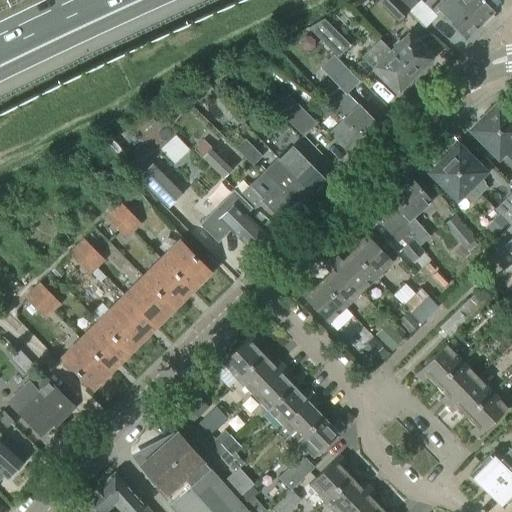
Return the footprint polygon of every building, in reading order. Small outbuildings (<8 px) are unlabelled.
[(398,22),(410,10),(400,0),(380,0),(378,2),(398,22)] [(400,0),(410,10),(417,3),(414,0),(400,0)] [(481,26),(454,0),(428,0),(425,4),(442,21),(444,18),(466,41),(481,26)] [(454,0),(481,26),(494,14),(480,0),(454,0)] [(338,58),(350,46),(324,20),(308,29),(338,58)] [(418,78),(427,70),(424,68),(434,58),(410,33),(392,51),(418,78)] [(418,78),(392,51),(391,52),(380,40),(362,58),(397,94),(407,84),(410,87),(418,78)] [(358,106),(346,94),(358,82),(333,57),(320,70),(338,88),(325,102),(335,111),(343,119),(353,129),(355,128),(370,142),(382,130),(358,105),(358,106)] [(312,106),(318,98),(278,67),(271,76),(312,106)] [(288,102),(281,95),(270,105),(304,138),(317,124),(291,98),(288,102)] [(511,118),(498,104),(470,131),(483,144),(497,130),(511,145),(511,180),(510,183),(511,185),(511,118)] [(353,129),(343,119),(335,111),(329,117),(337,125),(329,133),(337,141),(338,141),(354,157),(370,142),(355,128),(353,129)] [(288,128),(280,120),(272,128),(280,136),(288,128)] [(511,145),(497,130),(483,144),(498,159),(504,153),(511,161),(511,145)] [(126,156),(110,138),(103,142),(120,162),(126,156)] [(244,141),(236,150),(252,166),(261,158),(244,141)] [(479,195),(487,188),(478,179),(484,173),(458,146),(444,160),(456,172),(479,195)] [(327,183),(292,148),(278,161),(284,167),(289,172),(289,173),(313,197),(327,183)] [(223,179),(232,169),(213,149),(203,159),(223,179)] [(276,160),(263,173),(267,177),(276,186),(299,211),(313,197),(289,173),(289,172),(284,167),(278,161),(276,160)] [(479,195),(456,172),(444,160),(430,173),(457,200),(463,193),(472,202),(479,195)] [(167,209),(183,194),(154,163),(138,179),(167,209)] [(267,177),(263,173),(248,188),(285,225),(299,211),(276,186),(267,177)] [(419,248),(430,238),(413,218),(431,202),(410,179),(385,201),(410,231),(407,234),(419,248)] [(269,238),(246,215),(252,209),(234,191),(200,226),(218,244),(230,231),(254,254),(269,238)] [(510,226),(511,223),(511,193),(495,210),(492,207),(492,208),(509,225),(510,226)] [(419,248),(407,234),(410,231),(385,201),(371,213),(398,243),(402,240),(407,246),(402,250),(413,263),(424,254),(419,248)] [(127,239),(141,225),(119,203),(105,218),(127,239)] [(494,237),(509,225),(492,208),(479,221),(494,237)] [(468,252),(476,245),(472,241),(474,240),(454,216),(444,225),(464,249),(465,248),(468,252)] [(376,278),(392,263),(363,232),(355,239),(360,244),(351,252),(376,278)] [(90,276),(105,261),(83,239),(68,254),(90,276)] [(173,310),(210,273),(179,243),(142,279),(173,310)] [(376,278),(351,252),(342,261),(337,256),(331,262),(360,293),(376,278)] [(345,308),(360,293),(331,262),(324,269),(329,273),(320,282),(345,308)] [(430,263),(424,268),(430,274),(436,269),(430,263)] [(444,288),(449,282),(438,271),(432,276),(444,288)] [(126,356),(173,310),(142,279),(96,325),(126,356)] [(345,308),(320,282),(311,291),(306,286),(299,293),(328,324),(345,308)] [(45,320),(61,304),(39,283),(24,298),(45,320)] [(469,321),(485,305),(484,304),(492,296),(483,287),(482,288),(477,292),(440,328),(449,338),(468,320),(469,321)] [(410,314),(428,297),(420,289),(403,306),(410,314)] [(410,333),(418,325),(406,313),(398,321),(410,333)] [(391,351),(403,340),(388,324),(376,336),(391,351)] [(92,389),(126,356),(96,325),(62,359),(92,389)] [(237,380),(263,355),(255,346),(259,341),(252,334),(222,364),(237,380)] [(366,344),(362,351),(370,359),(381,348),(373,340),(366,344)] [(436,387),(462,361),(446,345),(416,375),(423,382),(427,378),(436,387)] [(272,364),(263,355),(237,380),(252,395),(283,365),(277,359),(272,364)] [(447,407),(477,377),(462,361),(436,387),(445,396),(440,400),(447,407)] [(260,418),(268,411),(267,411),(293,386),(285,377),(289,372),(283,365),(252,395),(260,404),(253,411),(260,418)] [(466,418),(492,392),(477,377),(447,407),(453,413),(458,409),(466,418)] [(37,390),(29,382),(19,392),(9,402),(16,410),(41,436),(59,418),(61,420),(75,408),(47,380),(37,390)] [(302,395),(293,386),(267,411),(268,411),(283,427),(313,397),(307,390),(302,395)] [(477,438),(508,408),(492,392),(466,418),(475,427),(470,431),(477,438)] [(291,449),(298,442),(324,417),(315,408),(320,403),(313,397),(283,427),(291,435),(284,442),(291,449)] [(190,410),(192,411),(199,418),(209,408),(200,400),(190,410)] [(229,415),(221,406),(218,409),(216,407),(198,425),(209,436),(227,418),(229,415)] [(13,422),(3,412),(0,414),(0,420),(7,428),(13,422)] [(333,426),(324,417),(298,442),(314,458),(344,429),(337,421),(333,426)] [(211,435),(205,441),(220,457),(236,442),(225,431),(215,440),(211,435)] [(209,469),(177,433),(140,466),(172,502),(176,511),(247,511),(210,469),(210,468),(209,469)] [(7,479),(25,459),(0,436),(0,480),(4,476),(7,479)] [(232,458),(242,449),(236,442),(220,457),(225,462),(231,456),(232,458)] [(471,474),(488,491),(511,467),(511,448),(502,458),(494,451),(471,474)] [(324,502),(350,477),(341,468),(346,463),(339,456),(308,485),(324,502)] [(282,481),(292,491),(309,473),(300,464),(282,481)] [(511,467),(488,491),(505,508),(511,501),(511,467)] [(240,497),(253,485),(238,469),(224,482),(238,498),(240,497)] [(150,511),(115,473),(102,484),(90,495),(105,511),(150,511)] [(359,486),(350,477),(324,502),(333,511),(344,511),(370,488),(364,481),(359,486)] [(253,485),(240,497),(247,504),(253,498),(260,492),(253,485)] [(375,511),(380,508),(371,499),(376,494),(370,488),(344,511),(375,511)] [(274,511),(289,511),(301,501),(292,491),(284,497),(271,509),(274,511)] [(105,511),(90,495),(78,506),(83,511),(105,511)]
